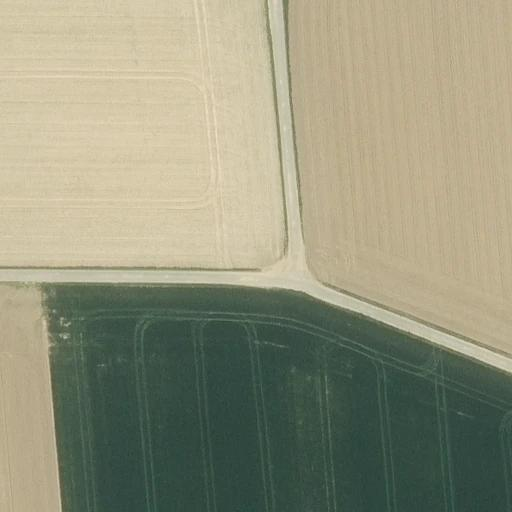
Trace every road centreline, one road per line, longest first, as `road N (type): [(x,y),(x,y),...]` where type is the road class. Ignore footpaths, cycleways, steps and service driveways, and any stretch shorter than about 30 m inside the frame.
road 1 (track): [(511,367),(295,281),(269,0)]
road 2 (track): [(295,281),(0,278)]
